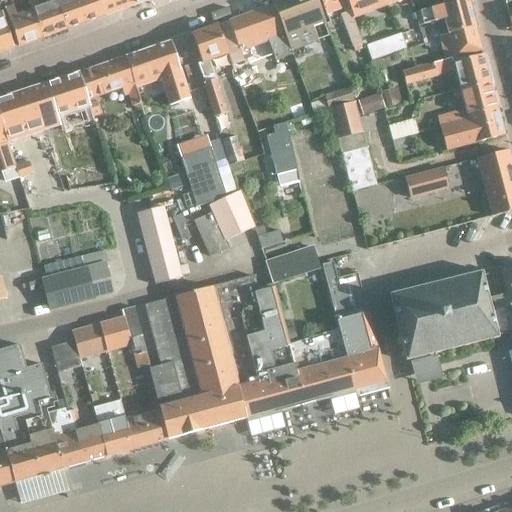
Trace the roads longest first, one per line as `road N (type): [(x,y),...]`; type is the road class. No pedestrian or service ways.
road 1 (residential): [(0,72),(201,0)]
road 2 (secondary): [(388,511),(511,474)]
